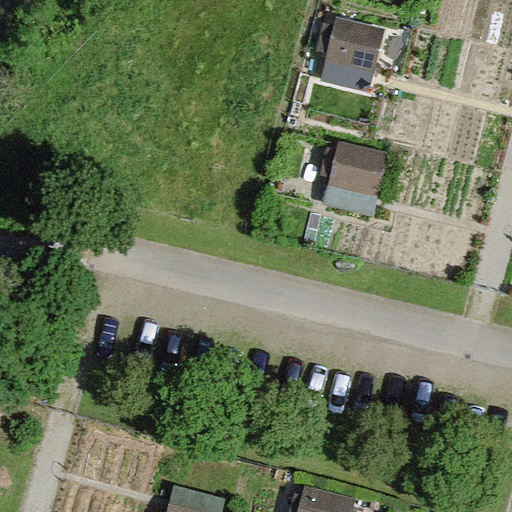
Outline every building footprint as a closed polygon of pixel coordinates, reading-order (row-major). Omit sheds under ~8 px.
[(382,27),(335,16),(334,22),(327,51),(325,58),(372,70),(382,27)] [(324,19),(317,49),(327,51),(334,22),(324,19)] [(372,70),(325,58),(320,80),(367,91),(372,70)] [(387,153),(341,141),(340,147),(332,176),(330,183),(377,195),(387,153)] [(329,144),(322,174),(332,176),(340,147),(329,144)] [(377,195),(330,183),(325,205),(371,216),(377,195)] [(50,315),(47,328),(67,334),(71,321),(50,315)] [(169,506),(191,511),(218,511),(222,500),(174,487),(169,506)] [(348,511),(352,501),(305,489),(304,495),(299,511),(348,511)] [(293,492),(288,511),(299,511),(304,495),(293,492)]
